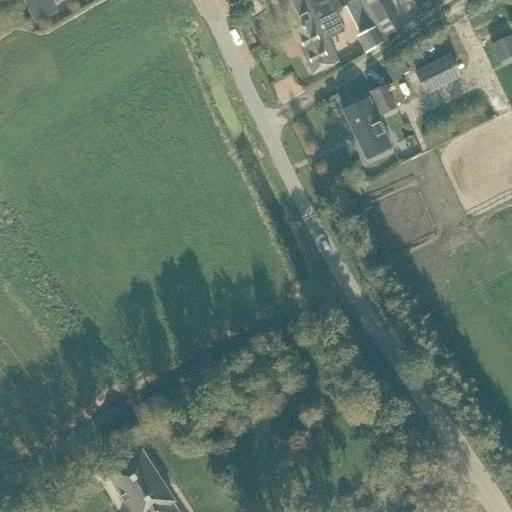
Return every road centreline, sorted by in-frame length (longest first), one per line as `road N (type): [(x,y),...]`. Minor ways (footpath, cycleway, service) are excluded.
road 1 (unclassified): [(498,511),(394,361),(264,126)]
road 2 (residential): [(264,126),(458,0)]
road 3 (unclassified): [(264,126),(208,0)]
